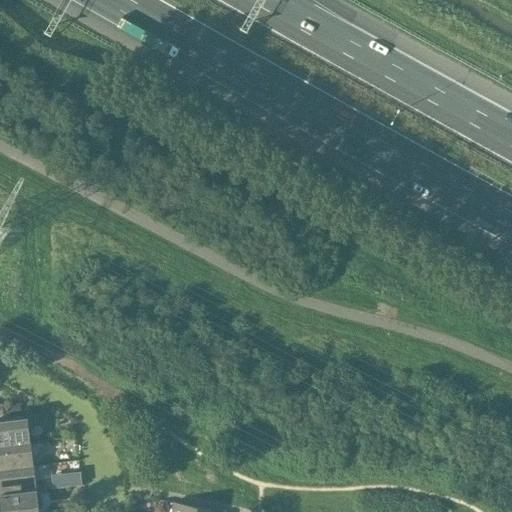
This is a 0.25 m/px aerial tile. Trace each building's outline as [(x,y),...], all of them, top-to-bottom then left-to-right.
[(0,421),(0,446),(30,443),(27,418),(0,421)] [(0,446),(0,470),(33,467),(30,443),(0,446)] [(58,464),(69,463),(68,453),(57,455),(58,464)] [(0,470),(0,495),(36,491),(33,467),(0,470)] [(61,488),(85,485),(84,477),(60,479),(61,488)] [(0,495),(0,511),(38,511),(36,491),(0,495)] [(63,511),(67,511),(77,511),(76,502),(62,503),(63,511)] [(174,502),(171,511),(209,511),(210,510),(174,502)]
